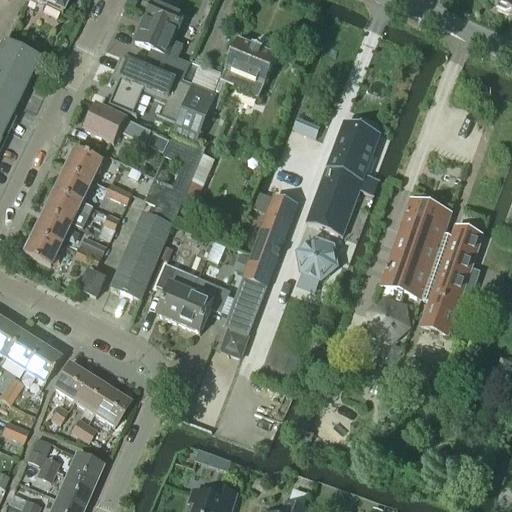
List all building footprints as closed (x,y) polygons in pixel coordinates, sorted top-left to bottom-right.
[(26,0),(24,4),(42,13),(43,10),(61,18),(69,0),(26,0)] [(511,0),(500,0),(497,9),(498,9),(498,12),(506,15),(508,14),(511,15),(511,0)] [(181,86),(188,69),(176,63),(182,50),(172,45),(183,21),(153,7),(135,47),(155,56),(148,72),(181,86)] [(189,69),(188,69),(181,86),(192,91),(177,128),(173,141),(194,150),(195,148),(211,111),(215,113),(226,88),(238,92),(237,93),(260,103),(277,60),(238,44),(223,81),(200,72),(189,67),(189,69)] [(11,123),(15,116),(38,65),(2,48),(0,51),(0,149),(7,135),(6,134),(11,123)] [(181,86),(148,72),(121,61),(112,84),(119,87),(111,108),(134,118),(143,98),(167,108),(161,122),(177,128),(192,91),(181,86)] [(144,150),(151,137),(126,125),(97,110),(85,135),(114,150),(120,138),(144,150)] [(373,199),(379,183),(366,179),(380,140),(344,127),(307,227),(343,241),(360,194),(373,199)] [(169,146),(153,138),(147,150),(163,158),(169,146)] [(194,150),(173,141),(164,162),(183,170),(173,193),(154,185),(145,208),(156,213),(152,222),(142,218),(111,292),(141,305),(159,262),(164,250),(172,231),(173,231),(206,153),(195,148),(194,150)] [(92,186),(103,164),(77,152),(66,173),(92,186)] [(141,177),(131,172),(127,181),(137,186),(141,177)] [(82,207),(92,186),(66,173),(56,194),(82,207)] [(126,211),(132,199),(110,189),(104,200),(126,211)] [(88,222),(93,213),(82,207),(56,194),(46,215),(72,228),(77,217),(88,222)] [(219,333),(213,351),(220,354),(219,357),(240,365),(257,317),(297,210),(273,202),(250,262),(244,278),(233,308),(224,335),(219,333)] [(444,239),(447,231),(451,220),(410,205),(381,289),(422,303),(444,239)] [(62,249),(72,228),(46,215),(35,236),(62,249)] [(113,237),(119,225),(108,219),(102,231),(113,237)] [(452,242),(444,239),(422,303),(429,306),(421,330),(448,339),(461,303),(468,305),(478,277),(471,274),(483,242),(456,232),(452,242)] [(51,271),(62,249),(35,236),(25,258),(51,271)] [(295,257),(299,280),(321,287),(338,273),(334,250),(313,242),(295,257)] [(97,273),(102,262),(106,253),(85,243),(80,252),(75,262),(97,273)] [(164,250),(159,262),(168,266),(173,254),(164,250)] [(244,278),(250,262),(240,258),(234,274),(244,278)] [(179,329),(192,297),(181,292),(187,278),(166,269),(156,291),(167,296),(157,320),(179,329)] [(96,303),(105,284),(89,276),(79,294),(96,303)] [(198,283),(192,297),(179,329),(200,339),(211,314),(222,319),(231,297),(198,283)] [(0,360),(4,363),(20,338),(0,325),(0,360)] [(24,376),(39,351),(20,338),(4,363),(24,376)] [(44,389),(47,384),(60,364),(39,351),(24,376),(44,389)] [(511,396),(511,367),(499,363),(491,390),(511,396)] [(73,407),(89,383),(68,370),(53,394),(73,407)] [(199,381),(187,376),(182,387),(194,392),(199,381)] [(6,393),(15,399),(22,389),(12,383),(6,393)] [(93,420),(109,395),(89,383),(73,407),(93,420)] [(6,393),(0,401),(0,403),(9,410),(15,399),(6,393)] [(114,433),(129,408),(109,395),(93,420),(114,433)] [(60,430),(67,417),(58,412),(50,424),(60,430)] [(79,443),(87,430),(78,425),(70,437),(79,443)] [(6,428),(1,438),(12,443),(16,432),(6,428)] [(88,448),(96,436),(87,430),(79,443),(88,448)] [(16,432),(12,443),(23,448),(28,437),(16,432)] [(43,461),(31,456),(26,466),(38,471),(43,461)] [(75,460),(64,485),(90,497),(101,472),(75,460)] [(54,478),(58,468),(44,462),(40,472),(54,478)] [(49,487),(54,478),(40,472),(36,481),(49,487)] [(0,493),(3,495),(8,483),(0,479),(0,493)] [(64,485),(53,509),(61,511),(83,511),(90,497),(64,485)] [(232,511),(237,499),(215,492),(212,503),(195,497),(190,511),(232,511)]
